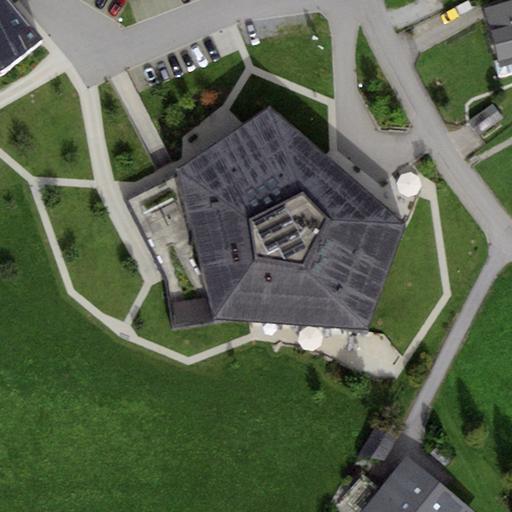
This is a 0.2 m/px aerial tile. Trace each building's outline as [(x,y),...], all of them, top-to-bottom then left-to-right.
[(9,0),(0,0),(0,69),(3,68),(41,39),(9,0)] [(511,0),(483,8),(499,68),(511,64),(511,0)] [(368,330),(406,227),(268,111),(175,175),(210,299),(216,321),(368,330)] [(210,299),(167,304),(171,328),(216,321),(210,299)] [(474,511),(406,456),(362,511),(474,511)]
